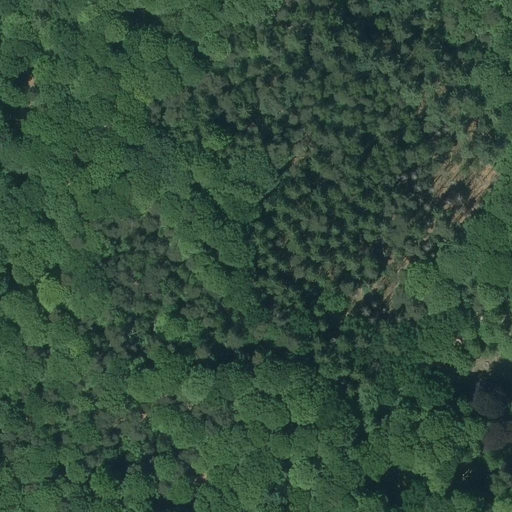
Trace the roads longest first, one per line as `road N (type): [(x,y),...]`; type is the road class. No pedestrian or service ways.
road 1 (track): [(322,10),(237,46),(170,110),(147,296),(100,384),(89,436),(0,478)]
road 2 (track): [(479,327),(434,359),(375,435)]
